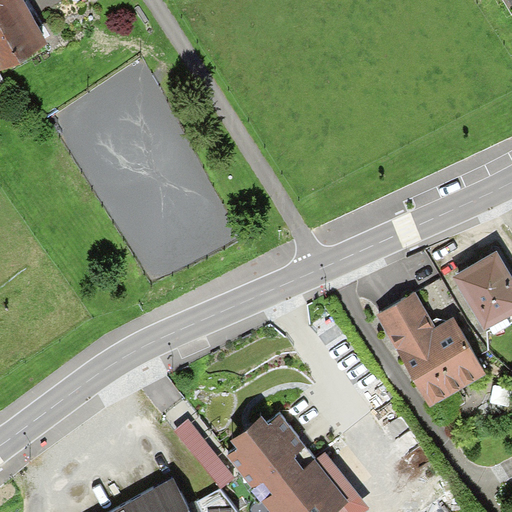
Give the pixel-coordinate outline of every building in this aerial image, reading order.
[(0,0),(0,61),(21,50),(43,37),(22,0),(0,0)] [(486,317),(488,316),(500,309),(505,318),(506,319),(511,315),(511,277),(496,250),(478,260),(459,272),(486,317)] [(406,356),(454,327),(451,323),(437,319),(433,321),(406,276),(371,297),(406,356)] [(500,309),(488,316),(494,325),(505,318),(500,309)] [(406,356),(430,396),(457,381),(484,366),(482,362),(487,359),(484,354),(479,357),(464,331),(460,324),(454,327),(406,356)] [(457,381),(430,396),(440,413),(466,398),(457,381)] [(324,511),(347,494),(280,410),(229,451),(277,511),(324,511)] [(194,511),(173,473),(122,502),(103,511),(194,511)] [(232,511),(240,508),(221,484),(197,497),(205,511),(232,511)]
